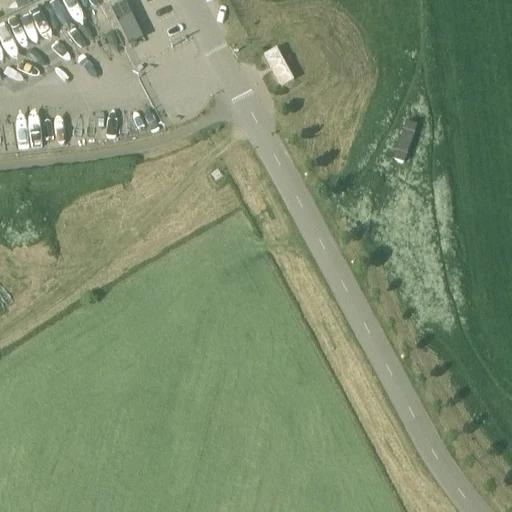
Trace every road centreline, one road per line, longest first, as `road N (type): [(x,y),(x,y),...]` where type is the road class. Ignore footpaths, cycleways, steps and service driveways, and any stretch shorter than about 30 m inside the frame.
road 1 (unclassified): [(474,511),(448,484),(246,104)]
road 2 (track): [(254,118),(83,283),(0,340)]
